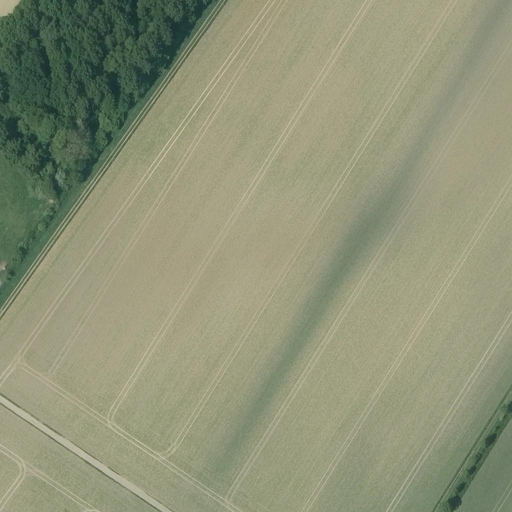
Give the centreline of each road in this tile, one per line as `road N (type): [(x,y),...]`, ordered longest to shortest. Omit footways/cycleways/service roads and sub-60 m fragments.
road 1 (track): [(0,314),(223,0)]
road 2 (track): [(163,511),(0,401)]
road 3 (track): [(511,406),(443,511)]
